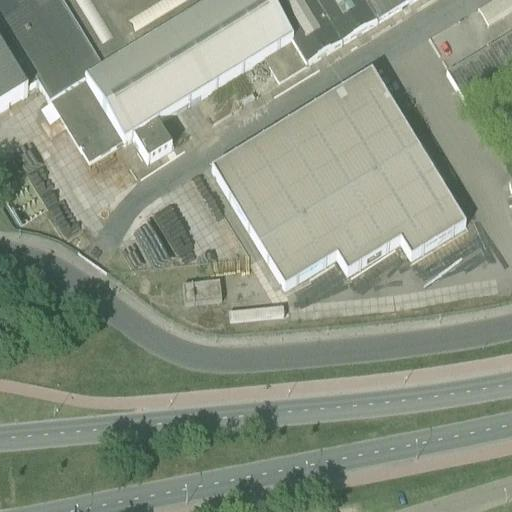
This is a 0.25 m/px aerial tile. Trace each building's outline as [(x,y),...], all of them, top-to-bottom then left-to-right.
[(421,0),(0,0),(0,116),(40,92),(50,108),(52,107),(81,155),(82,155),(89,166),(122,146),(123,149),(133,144),(147,168),(171,153),(156,128),(264,62),(279,87),(421,0)] [(511,0),(498,0),(478,12),(495,40),(511,30),(511,0)] [(511,37),(446,78),(465,109),(511,80),(511,189),(510,193),(511,202),(511,37)] [(410,265),(465,231),(371,77),(211,175),(284,295),(336,263),(347,280),(400,248),(410,265)] [(182,289),(185,309),(222,305),(219,285),(182,289)]
